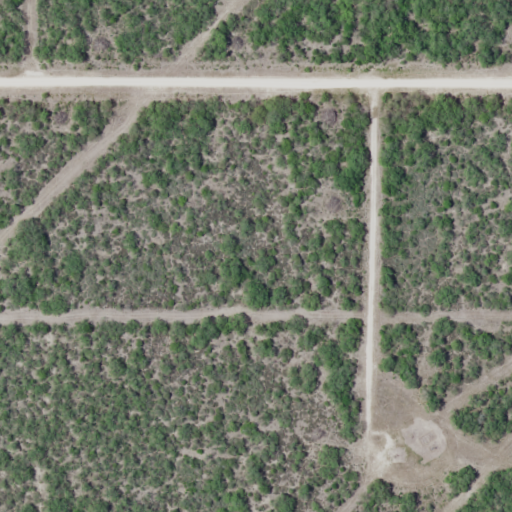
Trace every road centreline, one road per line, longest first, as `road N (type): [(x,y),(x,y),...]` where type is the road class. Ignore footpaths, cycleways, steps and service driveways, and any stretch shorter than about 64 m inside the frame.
road 1 (residential): [(511,46),(0,51)]
road 2 (residential): [(359,48),(367,412)]
